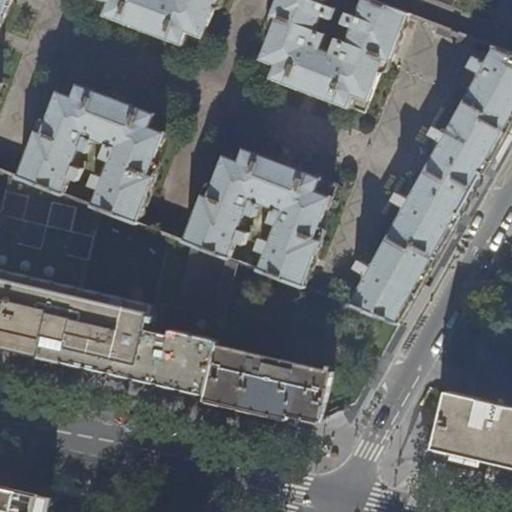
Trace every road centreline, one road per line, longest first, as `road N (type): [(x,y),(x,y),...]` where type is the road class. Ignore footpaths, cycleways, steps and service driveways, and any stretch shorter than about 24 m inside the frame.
road 1 (residential): [(511,200),(333,507)]
road 2 (secondary): [(333,507),(0,432)]
